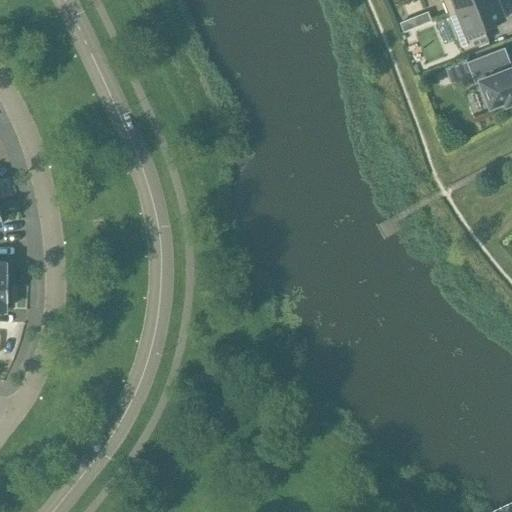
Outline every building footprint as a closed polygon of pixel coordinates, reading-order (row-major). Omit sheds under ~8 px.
[(442,0),(448,15),(485,0),(442,0)] [(505,19),(497,0),(485,0),(448,15),(462,51),(489,41),(484,28),(505,19)] [(412,18),(401,22),(404,31),(415,27),(412,18)] [(511,67),(508,69),(505,61),(509,59),(505,47),(467,62),(476,83),(481,81),(491,106),(505,100),(507,104),(511,101),(511,67)] [(0,286),(8,286),(8,273),(8,272),(6,272),(6,262),(0,261),(0,286)] [(8,286),(0,286),(0,310),(6,311),(6,301),(8,301),(8,286)]
